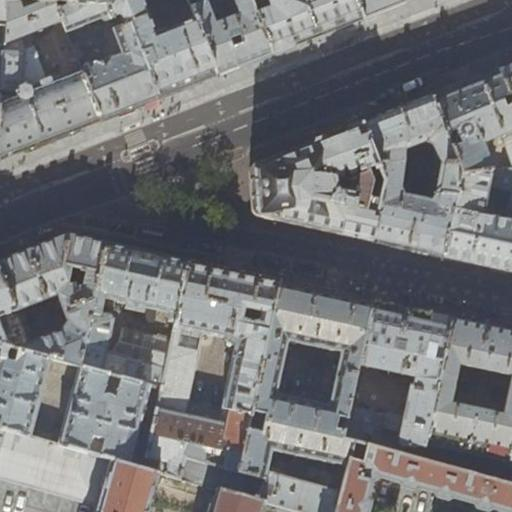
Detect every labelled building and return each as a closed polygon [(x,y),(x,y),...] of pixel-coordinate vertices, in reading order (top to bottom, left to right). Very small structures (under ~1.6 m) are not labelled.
[(62,21),(55,2),(33,0),(6,0),(4,45),(1,97),(0,121),(0,159),(58,137),(100,121),(81,72),(49,84),(48,81),(44,81),(41,74),(43,72),(32,42),(30,42),(27,35),(62,21)] [(74,0),(74,3),(105,6),(110,21),(114,31),(130,25),(158,98),(189,86),(217,75),(195,20),(156,35),(142,0),(74,0)] [(187,0),(195,20),(217,75),(244,65),(271,54),(249,0),(232,0),(239,15),(227,20),(225,16),(213,20),(210,14),(213,9),(209,0),(187,0)] [(249,0),(271,54),(307,41),(362,19),(354,0),(249,0)] [(354,0),(362,19),(409,1),(411,0),(354,0)] [(105,6),(74,3),(55,2),(62,21),(67,33),(97,21),(98,26),(110,21),(105,6)] [(122,56),(81,72),(100,121),(128,110),(158,98),(130,25),(114,31),(113,32),(122,56)] [(71,44),(77,60),(84,58),(78,41),(71,44)] [(511,65),(498,71),(511,105),(511,65)] [(469,82),(432,96),(461,174),(491,170),(481,144),(501,136),(511,163),(511,105),(498,71),(469,82)] [(461,174),(432,96),(401,108),(362,123),(385,182),(371,241),(407,249),(443,257),(461,174)] [(314,229),(371,241),(385,182),(362,123),(318,141),(253,166),(257,217),(314,229)] [(511,167),(491,170),(461,174),(443,257),(477,264),(511,271),(511,167)] [(39,248),(0,263),(0,272),(20,325),(27,322),(23,309),(59,295),(70,322),(62,332),(28,344),(28,346),(20,349),(80,366),(106,245),(68,237),(39,248)] [(150,254),(106,245),(80,366),(108,374),(121,378),(161,389),(171,341),(123,329),(119,342),(115,347),(113,355),(106,353),(114,321),(111,316),(101,315),(103,306),(114,308),(116,301),(128,303),(127,309),(140,312),(139,319),(154,322),(157,309),(171,313),(170,322),(174,323),(187,262),(150,254)] [(187,262),(174,323),(171,341),(161,389),(144,469),(159,473),(179,478),(185,458),(238,472),(280,283),(237,273),(187,262)] [(28,346),(28,344),(20,325),(0,272),(0,343),(20,349),(28,346)] [(341,439),(349,406),(358,365),(372,302),(327,293),(280,283),(238,472),(263,480),(257,501),(264,503),(268,504),(296,511),(333,511),(339,492),(267,472),(272,451),(346,467),(352,443),(341,439)] [(412,311),(372,302),(358,365),(415,377),(413,387),(410,387),(403,418),(349,406),(341,439),(352,443),(401,456),(403,447),(413,449),(418,446),(423,448),(424,445),(452,320),(412,311)] [(424,445),(508,464),(511,445),(511,332),(494,329),(452,320),(424,445)] [(0,429),(29,438),(48,370),(76,377),(58,446),(144,469),(161,389),(121,378),(116,396),(103,393),(108,374),(80,366),(20,349),(0,343),(0,429)] [(0,511),(148,511),(159,473),(144,469),(58,446),(49,443),(29,438),(0,429),(0,511)] [(420,461),(401,456),(352,443),(346,467),(339,492),(333,511),(364,511),(368,501),(366,500),(372,481),(380,477),(402,483),(402,484),(416,488),(417,487),(437,492),(437,493),(451,498),(451,496),(477,503),(476,504),(492,508),(492,507),(509,511),(511,511),(511,486),(503,484),(420,461)] [(511,445),(508,464),(503,484),(511,486),(511,445)] [(263,480),(238,472),(185,458),(179,478),(179,480),(216,491),(213,501),(211,501),(209,506),(211,506),(209,511),(261,511),(264,503),(257,501),(263,480)]
